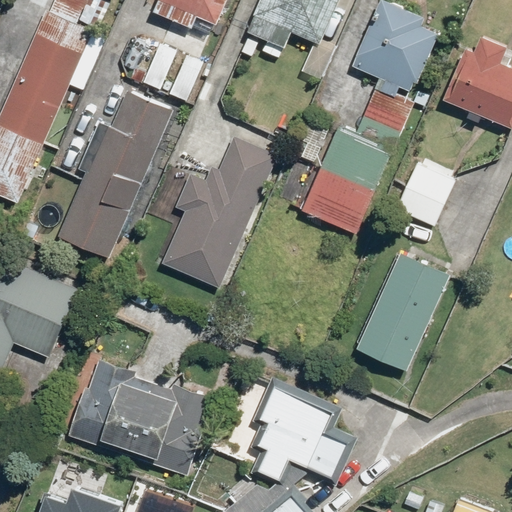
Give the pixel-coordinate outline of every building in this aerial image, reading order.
[(162,0),(160,7),(200,23),(206,10),(225,18),(232,0),(162,0)] [(267,0),(256,25),(293,41),(299,26),(328,38),(345,0),(267,0)] [(404,0),(385,0),(359,61),(385,73),(363,127),(346,120),(311,205),(328,213),(365,228),(419,98),(402,91),(406,82),(416,86),(421,76),(424,78),(446,28),(428,20),(432,12),(404,0)] [(51,6),(0,125),(0,185),(25,196),(75,80),(88,86),(111,31),(51,6)] [(482,45),(473,41),(450,93),(511,119),(511,58),(509,57),(511,49),(511,39),(489,30),(482,45)] [(114,118),(65,231),(116,253),(179,107),(157,95),(132,84),(117,119),(114,118)] [(168,259),(225,284),(283,151),(240,132),(225,165),(218,162),(212,176),(196,169),(181,203),(191,207),(168,259)] [(462,177),(423,159),(402,205),(441,222),(462,177)] [(0,247),(0,372),(3,373),(20,337),(55,353),(73,316),(84,285),(0,247)] [(407,247),(365,342),(415,364),(457,269),(407,247)] [(91,382),(75,431),(194,474),(210,425),(206,423),(217,391),(181,378),(178,385),(141,372),(143,366),(106,352),(95,383),(91,382)] [(348,404),(278,372),(258,416),(267,420),(257,442),(266,447),(260,461),(288,473),(297,453),(344,474),(362,434),(339,424),(348,404)] [(256,487),(224,511),(312,511),(294,488),(276,486),(268,491),(256,487)] [(117,511),(119,508),(72,491),(67,506),(45,498),(40,511),(117,511)] [(500,511),(502,506),(464,495),(458,511),(500,511)]
